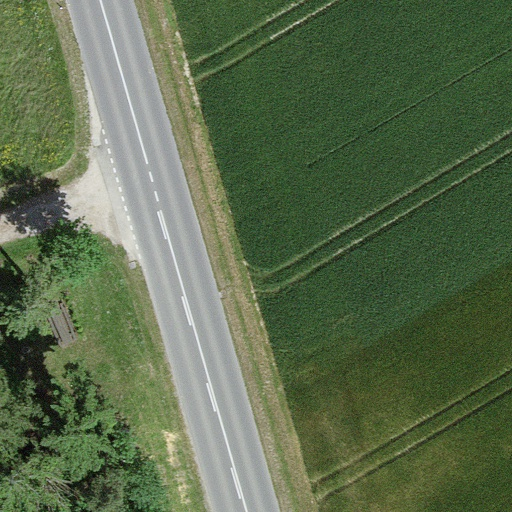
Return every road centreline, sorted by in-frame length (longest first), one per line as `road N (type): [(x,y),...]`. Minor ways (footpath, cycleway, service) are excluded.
road 1 (tertiary): [(246,511),(99,0)]
road 2 (track): [(0,225),(153,185)]
